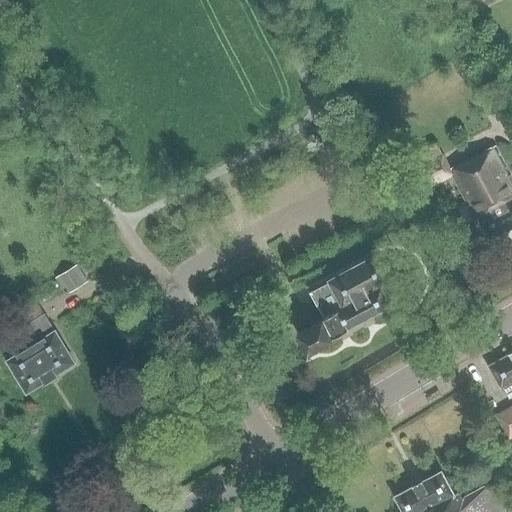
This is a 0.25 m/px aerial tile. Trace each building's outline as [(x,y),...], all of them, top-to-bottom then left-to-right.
[(427,187),(452,174),(435,143),(418,152),(424,163),(416,167),(427,187)] [(511,178),(494,145),(450,168),(459,187),(468,204),(466,205),(465,207),(471,218),(474,219),(478,217),(489,238),(511,225),(511,178)] [(322,319),(298,333),(308,352),(391,305),(380,287),(391,280),(377,254),(328,281),(329,282),(308,294),(322,319)] [(72,268),(60,276),(69,291),(82,284),(72,268)] [(74,362),(44,313),(25,325),(35,341),(6,360),(26,392),(44,381),(45,382),(56,375),(55,374),(74,362)] [(511,352),(488,366),(500,388),(503,386),(508,396),(511,393),(511,352)] [(511,405),(495,415),(508,439),(511,436),(511,405)] [(504,511),(488,482),(459,497),(456,491),(452,493),(440,470),(394,495),(403,511),(504,511)]
